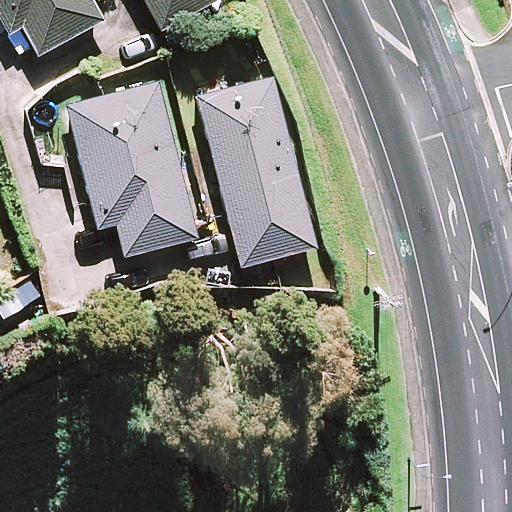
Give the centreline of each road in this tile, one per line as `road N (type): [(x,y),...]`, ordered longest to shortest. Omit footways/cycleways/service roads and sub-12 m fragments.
road 1 (secondary): [(376,0),(434,107),(474,249),(504,464)]
road 2 (unknown): [(0,80),(28,117),(66,274)]
